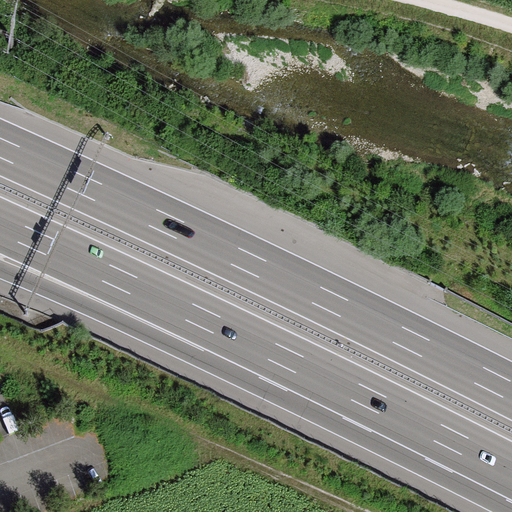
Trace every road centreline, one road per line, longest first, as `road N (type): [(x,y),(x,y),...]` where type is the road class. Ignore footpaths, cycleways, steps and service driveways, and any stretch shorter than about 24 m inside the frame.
road 1 (motorway): [(511,390),(0,146)]
road 2 (track): [(361,511),(20,358)]
road 3 (motorway): [(216,325),(511,471)]
road 4 (motorway): [(0,225),(216,325)]
road 5 (motorway): [(0,268),(216,325)]
